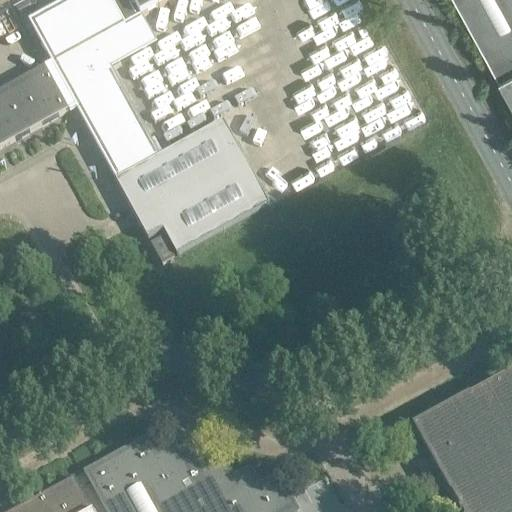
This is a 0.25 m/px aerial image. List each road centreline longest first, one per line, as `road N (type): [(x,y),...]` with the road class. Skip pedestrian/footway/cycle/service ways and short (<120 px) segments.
road 1 (unclassified): [(0,429),(107,365),(310,387)]
road 2 (unclassified): [(310,387),(349,375),(511,281)]
road 3 (unclassified): [(370,511),(310,387)]
